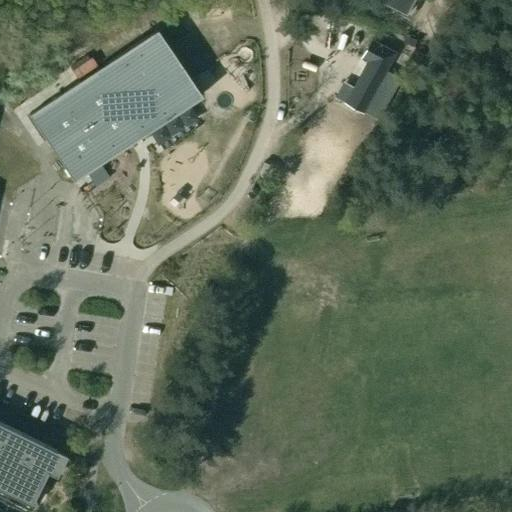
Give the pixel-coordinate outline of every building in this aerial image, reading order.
[(385,0),(383,5),(409,17),(417,0),(385,0)] [(74,182),(194,100),(149,34),(29,115),(74,182)] [(344,84),(336,99),(363,113),(385,72),(396,53),(371,40),(361,58),(368,61),(353,89),(344,84)] [(385,72),(363,113),(380,123),(404,81),(385,72)] [(0,496),(29,510),(47,472),(57,477),(67,455),(0,422),(0,496)]
